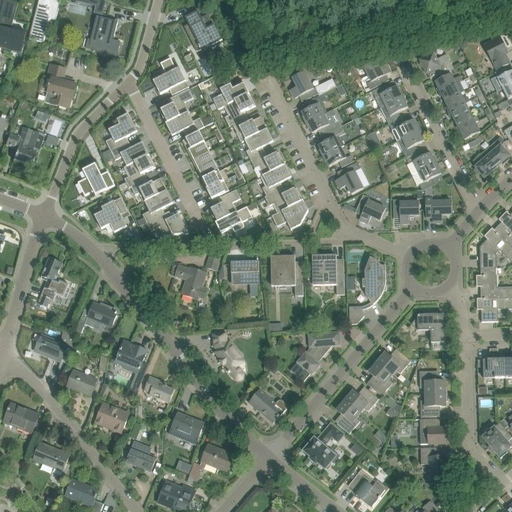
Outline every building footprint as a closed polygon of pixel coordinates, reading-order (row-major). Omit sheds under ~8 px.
[(0,48),(21,54),(27,33),(11,30),(18,3),(4,0),(0,15),(0,48)] [(37,8),(29,40),(43,44),(49,19),(56,21),(58,9),(60,2),(52,0),(42,0),(41,5),(38,5),(37,8)] [(98,0),(90,0),(89,5),(96,7),(94,14),(102,17),(106,2),(98,0)] [(198,12),(185,18),(189,25),(190,25),(195,34),(193,35),(194,35),(198,43),(197,44),(200,50),(201,50),(211,45),(213,49),(223,44),(222,42),(223,41),(215,25),(214,26),(210,19),(203,23),(198,12)] [(117,26),(117,23),(97,18),(91,40),(96,42),(94,47),(117,53),(120,45),(113,43),(117,26)] [(500,38),(494,42),(492,41),(486,44),(486,46),(484,46),(492,61),(497,70),(509,64),(505,55),(508,53),(500,38)] [(465,42),(458,45),(461,51),(465,49),(467,46),(465,42)] [(435,70),(439,77),(449,72),(454,70),(447,55),(437,60),(434,53),(419,60),(427,75),(435,70)] [(166,75),(153,81),(160,95),(172,89),(175,94),(175,95),(189,88),(183,75),(179,76),(175,68),(174,65),(171,59),(170,59),(161,64),(165,73),(166,75)] [(375,59),(363,65),(371,82),(367,84),(370,91),(389,81),(386,75),(390,73),(389,72),(390,72),(389,68),(387,66),(386,66),(386,65),(379,68),(375,59)] [(64,78),(66,70),(51,66),(47,78),(52,79),(50,85),(49,85),(49,86),(50,87),(45,103),(69,109),(71,100),(73,100),(77,86),(67,83),(68,80),(64,78)] [(467,71),(465,72),(468,78),(470,77),(474,75),(471,69),(467,71)] [(497,78),(491,80),(497,93),(503,90),(511,85),(511,71),(505,75),(503,70),(495,74),(497,78)] [(297,87),(291,91),(291,92),(291,96),(294,98),(295,99),(299,97),(302,103),(318,95),(319,97),(324,94),(336,88),(332,80),(313,89),(304,72),(292,78),(297,87)] [(463,81),(460,77),(453,80),(449,72),(439,77),(440,80),(436,82),(435,82),(438,89),(437,90),(436,89),(437,91),(438,92),(438,93),(456,85),(460,83),(463,81)] [(456,85),(438,93),(439,94),(439,95),(440,96),(440,97),(440,98),(441,97),(440,97),(442,96),(445,102),(461,94),(464,92),(460,83),(456,85)] [(224,107),(249,94),(244,84),(233,89),(231,85),(220,90),(222,95),(213,100),(218,110),(224,107)] [(511,85),(503,90),(508,100),(511,98),(511,85)] [(386,106),(404,97),(403,96),(403,95),(401,92),(400,91),(399,92),(397,87),(387,92),(384,86),(372,92),(375,98),(380,96),(386,106)] [(160,111),(160,112),(160,113),(166,124),(188,113),(189,113),(187,107),(185,103),(194,99),(189,90),(168,101),(171,106),(160,111)] [(249,94),(224,107),(225,107),(229,116),(225,118),(225,119),(229,127),(233,126),(233,125),(247,118),(245,112),(249,110),(256,107),(253,102),(249,94)] [(327,113),(322,103),(327,100),(324,94),(319,97),(308,102),(311,108),(302,113),(304,118),(304,119),(304,120),(305,122),(305,123),(306,124),(327,113)] [(461,94),(445,102),(448,108),(447,109),(446,108),(446,109),(447,110),(447,111),(448,112),(448,113),(465,104),(469,102),(467,98),(463,100),(461,94)] [(386,106),(381,109),(386,119),(389,125),(401,119),(398,113),(408,108),(405,104),(406,103),(406,102),(405,101),(405,99),(404,98),(404,97),(386,106)] [(509,106),(507,101),(500,104),(503,110),(509,107),(509,106)] [(470,114),(465,104),(448,113),(449,114),(449,115),(450,117),(450,116),(452,115),(455,121),(470,114)] [(337,129),(334,123),(329,112),(327,113),(306,124),(306,125),(307,126),(308,128),(309,129),(309,130),(310,129),(312,134),(322,129),(325,135),(337,129)] [(188,113),(166,124),(171,134),(179,130),(180,133),(183,131),(186,137),(199,131),(202,129),(204,128),(201,122),(200,119),(193,122),(189,114),(188,113)] [(458,132),(475,123),(479,121),(477,117),(473,119),(470,114),(455,121),(458,127),(456,128),(455,128),(456,129),(457,131),(458,132)] [(113,139),(106,142),(111,153),(129,143),(127,138),(130,136),(128,134),(136,130),(129,115),(117,120),(120,125),(109,131),(113,139)] [(247,118),(233,125),(233,126),(242,143),(245,142),(245,141),(267,130),(261,117),(250,123),(247,118)] [(359,119),(352,122),(355,128),(362,125),(359,119)] [(404,125),(401,119),(389,125),(397,142),(421,130),(420,129),(419,128),(419,127),(418,126),(417,125),(416,125),(414,120),(404,125)] [(480,133),(475,123),(458,132),(458,133),(459,134),(460,136),(460,135),(461,135),(465,142),(465,141),(480,133)] [(342,127),(337,129),(325,135),(321,137),(324,143),(318,146),(321,151),(320,151),(321,152),(321,154),(321,155),(322,156),(322,157),(341,148),(345,146),(340,137),(345,134),(342,127)] [(267,130),(245,141),(245,142),(250,151),(246,152),(251,161),(265,153),(263,148),(266,147),(264,144),(272,140),(268,130),(267,130)] [(422,137),(423,136),(422,135),(422,134),(422,133),(421,131),(421,130),(397,142),(406,159),(418,152),(415,146),(425,142),(422,137)] [(39,152),(44,136),(32,132),(27,146),(20,143),(22,138),(10,134),(6,146),(18,150),(13,161),(14,161),(23,164),(24,161),(32,164),(31,167),(33,162),(34,163),(35,160),(34,160),(36,152),(39,152)] [(200,133),(183,142),(187,151),(205,143),(200,134),(200,133)] [(375,133),(368,137),(371,143),(378,140),(375,133)] [(478,145),(483,141),(480,137),(475,141),(478,145)] [(495,142),(484,152),(498,168),(510,157),(504,150),(506,148),(503,145),(502,147),(501,145),(499,147),(495,142)] [(129,143),(111,153),(115,161),(123,157),(127,166),(127,167),(149,156),(144,146),(136,150),(135,147),(132,149),(129,143)] [(192,161),(209,153),(205,143),(187,152),(192,161)] [(346,159),(341,148),(322,157),(323,159),(324,160),(324,161),(325,162),(326,163),(327,163),(329,167),(339,163),(342,169),(354,162),(351,156),(346,159)] [(434,159),(434,158),(433,158),(430,154),(423,157),(420,151),(418,152),(406,159),(409,165),(414,162),(419,173),(437,163),(437,162),(436,161),(435,160),(434,159)] [(498,168),(484,152),(473,162),(476,166),(475,168),(485,179),(498,168)] [(214,162),(209,153),(192,161),(197,171),(214,162)] [(265,153),(251,161),(255,169),(259,167),(260,169),(264,176),(285,166),(279,153),(268,159),(265,154),(265,153)] [(127,166),(124,168),(125,169),(129,178),(125,180),(129,189),(131,188),(131,187),(147,179),(144,174),(156,168),(149,156),(127,167),(127,166)] [(386,158),(380,162),(383,167),(389,164),(386,158)] [(219,172),(214,162),(197,171),(202,181),(219,172)] [(340,179),(336,181),(337,182),(336,183),(337,186),(339,188),(340,188),(340,189),(347,186),(351,195),(363,189),(355,172),(361,169),(358,163),(337,173),(340,179)] [(439,170),(439,168),(439,167),(438,166),(438,165),(437,163),(419,173),(424,183),(419,186),(422,192),(425,190),(432,187),(435,186),(432,180),(441,175),(439,170)] [(95,196),(115,186),(108,172),(101,176),(95,164),(83,171),(87,179),(78,184),(85,197),(94,192),(95,196)] [(264,176),(261,178),(263,181),(266,187),(262,189),(265,194),(267,197),(283,189),(280,184),(284,182),(282,180),(290,176),(288,170),(285,166),(264,176)] [(207,190),(224,181),(219,172),(202,181),(207,190)] [(147,179),(131,187),(131,188),(135,196),(139,194),(144,204),(145,203),(167,191),(161,179),(150,185),(147,179)] [(229,191),(224,181),(207,190),(212,200),(229,191)] [(267,197),(265,198),(269,207),(274,205),(276,209),(278,214),(303,202),(297,189),(286,195),(283,189),(267,197)] [(150,212),(143,215),(147,224),(165,215),(165,214),(162,210),(166,208),(164,205),(172,201),(167,191),(145,203),(145,204),(150,212)] [(217,208),(210,211),(216,224),(237,213),(233,204),(240,200),(241,200),(236,191),(218,200),(221,206),(217,208)] [(363,196),(355,213),(361,216),(360,220),(360,221),(361,221),(362,223),(363,223),(367,223),(368,224),(371,217),(381,222),(382,219),(384,221),(388,213),(385,211),(386,209),(369,202),(370,199),(363,196)] [(121,216),(128,213),(121,199),(102,208),(104,212),(95,216),(101,230),(110,225),(114,234),(127,227),(121,216)] [(400,200),(393,201),(393,220),(400,219),(400,224),(402,224),(405,225),(408,224),(410,224),(409,216),(420,216),(419,203),(400,203),(400,200)] [(433,200),(425,200),(426,219),(433,219),(433,223),(434,223),(434,224),(437,224),(441,223),(442,223),(442,216),(452,215),(452,202),(433,202),(433,200)] [(278,214),(272,217),(277,228),(287,223),(291,231),(296,228),(300,227),(308,211),(303,202),(278,214)] [(237,213),(216,224),(221,234),(229,230),(232,228),(235,233),(245,228),(243,223),(252,219),(252,218),(247,208),(237,213)] [(147,224),(142,227),(144,232),(150,230),(151,233),(159,229),(163,237),(187,235),(189,235),(180,217),(174,221),(173,219),(172,218),(169,212),(165,214),(165,215),(147,224)] [(511,217),(510,216),(507,212),(499,220),(502,223),(494,231),(511,248),(511,217)] [(511,248),(494,231),(492,229),(484,237),(487,240),(480,248),(480,270),(481,270),(481,269),(496,269),(497,269),(496,254),(499,251),(511,263),(511,248)] [(336,256),(312,257),(312,259),(313,285),(313,287),(336,286),(337,296),(345,296),(344,260),(337,260),(336,258),(336,256)] [(210,257),(206,268),(216,272),(220,261),(210,257)] [(295,257),(271,258),(271,260),(272,286),(272,288),(295,287),(295,297),(303,297),(303,263),(295,263),(295,259),(295,257)] [(385,267),(382,268),(380,265),(378,263),(376,261),(373,260),(370,258),(365,272),(365,280),(363,280),(363,288),(365,288),(366,295),(372,303),(369,305),(367,306),(365,307),(362,308),(349,308),(350,326),(357,325),(364,317),(363,311),(366,310),(370,308),(373,306),(376,304),(378,301),(381,298),(383,295),(384,292),(386,292),(386,280),(386,265),(385,265),(385,267)] [(59,284),(57,283),(60,276),(58,275),(62,265),(57,262),(57,261),(53,259),(52,260),(50,260),(42,279),(48,282),(45,288),(46,288),(45,289),(44,289),(39,301),(41,302),(40,305),(46,308),(50,300),(53,301),(55,295),(64,298),(69,286),(60,282),(59,284)] [(249,263),(231,263),(231,266),(231,279),(232,283),(250,283),(250,285),(259,285),(259,262),(249,263)] [(12,276),(14,269),(8,267),(6,274),(12,276)] [(208,289),(203,287),(207,274),(191,268),(190,270),(179,267),(175,277),(176,277),(176,275),(188,279),(187,283),(186,282),(182,295),(198,301),(201,299),(204,301),(208,289)] [(496,276),(496,269),(481,269),(481,270),(482,276),(476,276),(477,288),(481,288),(481,299),(511,298),(511,287),(497,288),(497,276),(496,276)] [(511,298),(481,299),(477,299),(477,311),(481,311),(482,323),(498,322),(498,310),(511,309),(511,298)] [(93,304),(90,312),(85,310),(75,336),(80,339),(85,325),(101,332),(104,325),(112,328),(118,313),(93,304)] [(418,318),(410,327),(411,327),(412,326),(418,332),(432,331),(432,343),(431,343),(431,344),(445,344),(445,343),(444,343),(444,317),(438,317),(438,315),(418,316),(418,318)] [(62,362),(68,348),(73,350),(76,342),(74,342),(76,337),(62,333),(61,344),(41,336),(35,352),(62,362)] [(297,363),(291,371),(304,382),(310,374),(312,376),(320,366),(318,364),(332,347),(341,346),(340,333),(309,335),(310,349),(313,348),(308,355),(306,353),(297,363)] [(244,363),(235,351),(237,350),(232,343),(230,345),(228,343),(227,342),(226,334),(213,335),(214,347),(217,351),(215,353),(224,365),(223,365),(229,372),(228,373),(229,374),(230,374),(234,379),(235,380),(236,381),(237,381),(238,381),(239,381),(240,381),(241,381),(241,380),(242,380),(243,379),(243,378),(243,377),(244,377),(244,376),(244,375),(244,374),(243,374),(243,373),(238,367),(244,363)] [(122,345),(115,363),(139,372),(147,351),(137,347),(136,351),(122,345)] [(380,356),(375,362),(392,376),(396,372),(400,375),(411,362),(399,352),(392,360),(385,354),(382,358),(380,356)] [(101,356),(99,372),(106,373),(107,359),(101,356)] [(495,379),(494,356),(490,356),(490,360),(483,361),(483,369),(484,379),(495,379)] [(506,379),(505,360),(498,360),(498,356),(494,356),(495,379),(506,379)] [(392,376),(375,362),(371,368),(372,369),(369,373),(376,379),(369,387),(381,397),(392,384),(388,381),(392,376)] [(74,372),(68,387),(91,396),(97,381),(74,372)] [(436,372),(420,373),(420,389),(425,389),(425,395),(447,395),(447,387),(445,387),(445,382),(436,382),(436,372)] [(138,374),(133,385),(139,388),(144,376),(138,374)] [(161,382),(150,377),(144,391),(151,393),(150,396),(169,404),(175,390),(167,387),(165,386),(165,387),(160,385),(161,382)] [(105,385),(99,399),(105,401),(111,388),(105,385)] [(282,389),(278,394),(286,401),(290,396),(282,389)] [(348,394),(343,400),(360,414),(364,410),(368,413),(379,400),(367,390),(360,398),(353,392),(350,396),(348,394)] [(259,391),(250,402),(261,412),(260,413),(273,424),(278,419),(278,420),(290,406),(289,406),(288,408),(283,402),(282,401),(280,401),(279,401),(278,402),(275,405),(259,391)] [(448,402),(447,395),(425,395),(426,401),(420,402),(421,418),(437,418),(437,408),(446,407),(446,402),(448,402)] [(356,419),(360,414),(343,400),(339,406),(340,407),(337,411),(344,417),(337,424),(349,435),(360,422),(356,419)] [(9,412),(4,423),(32,434),(40,416),(12,404),(9,410),(9,409),(8,411),(9,412)] [(103,405),(96,423),(122,434),(129,415),(103,405)] [(397,405),(393,409),(393,410),(399,415),(402,407),(397,405)] [(204,424),(178,414),(169,435),(195,446),(204,424)] [(401,416),(401,428),(412,428),(412,416),(401,416)] [(440,420),(420,420),(420,430),(421,445),(429,445),(447,445),(446,428),(440,429),(440,420)] [(503,420),(499,423),(505,430),(508,427),(503,420)] [(499,423),(484,437),(489,442),(491,444),(489,445),(490,446),(488,448),(491,451),(493,450),(499,458),(499,457),(500,459),(501,459),(507,453),(506,452),(511,447),(508,443),(511,438),(511,437),(505,430),(499,423)] [(315,439),(304,452),(311,458),(310,460),(316,465),(318,464),(325,470),(332,462),(334,464),(340,457),(332,450),(330,452),(324,447),(332,438),(338,443),(344,436),(331,425),(317,441),(315,439)] [(361,447),(366,441),(356,434),(352,440),(361,447)] [(70,455),(40,443),(33,461),(63,473),(70,455)] [(132,449),(127,463),(151,473),(157,458),(150,456),(153,450),(135,443),(132,449)] [(234,456),(208,446),(202,462),(200,466),(195,463),(190,475),(189,476),(197,483),(202,478),(198,474),(199,470),(202,471),(205,464),(227,473),(234,456)] [(437,449),(421,449),(421,465),(429,465),(430,480),(448,479),(447,457),(437,458),(437,449)] [(24,468),(18,465),(14,459),(8,464),(19,478),(24,468)] [(190,475),(193,467),(186,464),(183,473),(190,475)] [(360,501),(371,509),(379,500),(380,500),(381,499),(381,498),(388,490),(378,482),(377,483),(361,471),(349,487),(358,494),(356,496),(361,500),(360,501)] [(26,486),(19,478),(14,481),(21,490),(26,486)] [(72,481),(66,496),(92,506),(91,509),(93,510),(92,511),(101,511),(104,505),(95,501),(95,499),(96,499),(97,496),(98,492),(72,481)] [(187,511),(196,491),(188,488),(184,486),(181,493),(165,486),(158,503),(167,507),(168,506),(183,511),(187,511)] [(386,511),(438,511),(439,511),(430,502),(422,509),(425,511),(394,511),(389,508),(386,511)]
